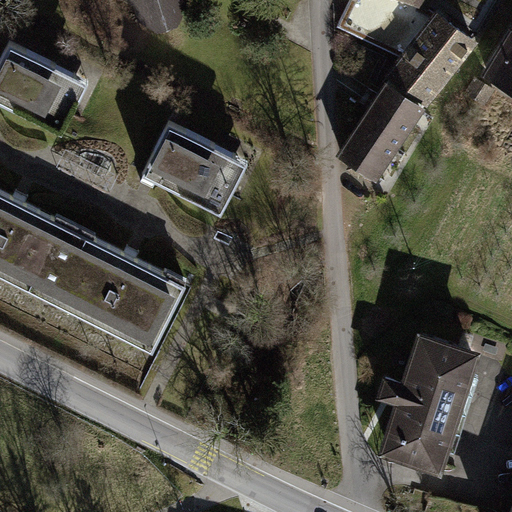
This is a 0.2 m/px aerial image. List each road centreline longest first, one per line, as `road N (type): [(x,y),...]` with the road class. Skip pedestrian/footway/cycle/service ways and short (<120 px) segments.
road 1 (residential): [(320,0),(355,511)]
road 2 (residential): [(267,484),(0,356)]
